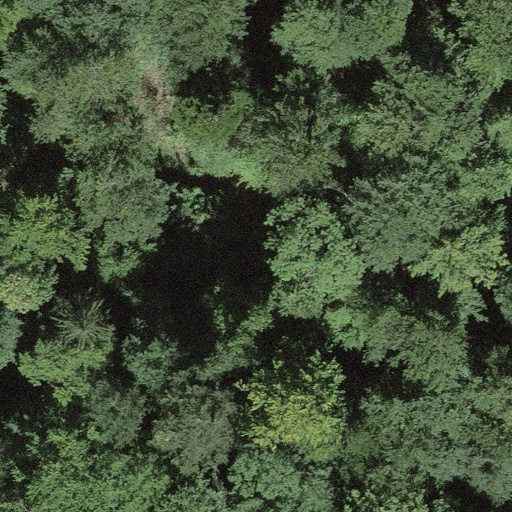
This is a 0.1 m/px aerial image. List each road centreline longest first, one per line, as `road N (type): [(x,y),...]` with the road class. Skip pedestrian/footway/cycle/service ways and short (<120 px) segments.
road 1 (track): [(248,152),(0,246)]
road 2 (track): [(173,511),(138,480),(0,434)]
